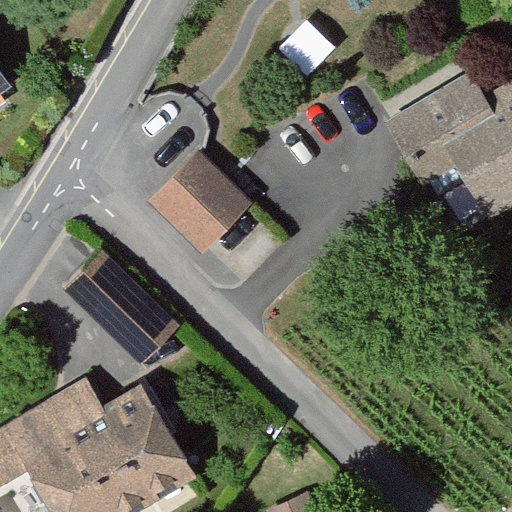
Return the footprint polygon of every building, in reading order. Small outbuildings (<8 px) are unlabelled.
[(475,69),(379,127),(423,199),(466,173),(495,221),(511,210),(511,89),(495,101),(475,69)] [(0,79),(0,101),(10,94),(0,79)] [(204,149),(151,202),(205,256),(258,202),(204,149)] [(108,254),(67,294),(141,371),(183,332),(108,254)] [(92,376),(0,432),(0,493),(25,478),(50,511),(145,511),(206,480),(148,383),(111,401),(92,376)] [(321,511),(311,491),(268,511),(321,511)]
